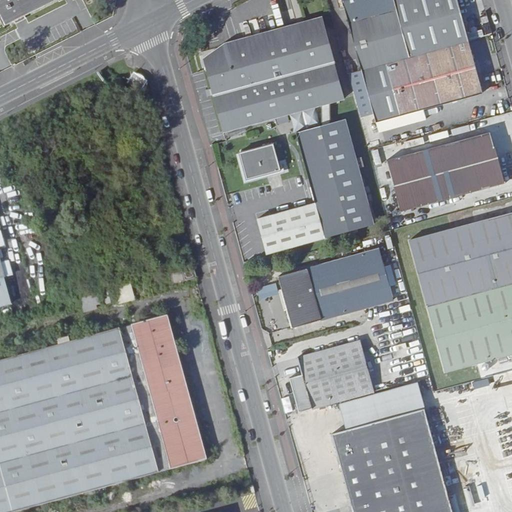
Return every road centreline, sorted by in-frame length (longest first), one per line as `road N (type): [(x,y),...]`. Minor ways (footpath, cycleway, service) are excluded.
road 1 (unclassified): [(284,511),(149,19)]
road 2 (unclassified): [(0,96),(149,19)]
road 3 (unknown): [(0,48),(73,13),(97,48)]
